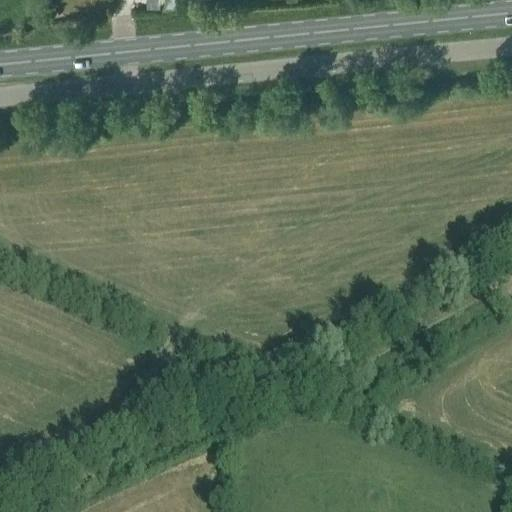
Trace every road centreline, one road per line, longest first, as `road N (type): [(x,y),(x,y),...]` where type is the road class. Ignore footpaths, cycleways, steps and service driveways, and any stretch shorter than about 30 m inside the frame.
road 1 (primary): [(0,63),(511,10)]
road 2 (unclassified): [(0,100),(511,48)]
